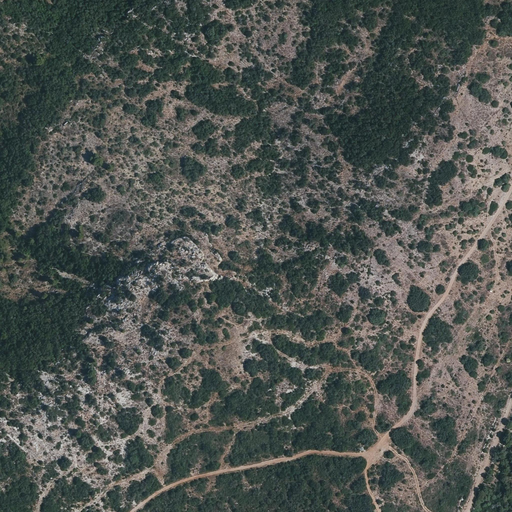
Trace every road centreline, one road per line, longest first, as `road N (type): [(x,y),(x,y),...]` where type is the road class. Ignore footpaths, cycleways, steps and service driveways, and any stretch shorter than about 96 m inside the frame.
road 1 (track): [(511,185),(418,337),(411,414),(369,455)]
road 2 (track): [(132,511),(190,478),(311,451),(369,455),(367,487),(378,511)]
road 3 (track): [(511,400),(465,511)]
